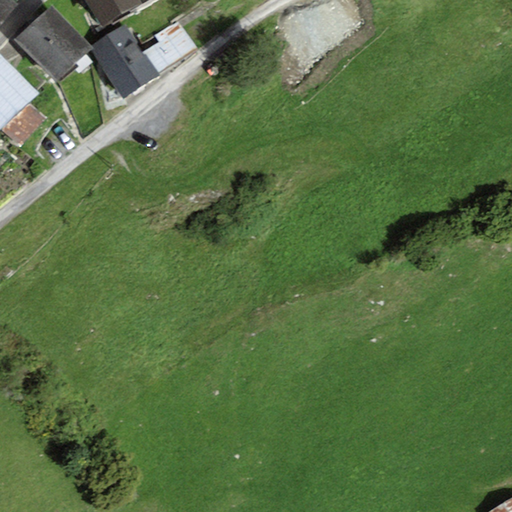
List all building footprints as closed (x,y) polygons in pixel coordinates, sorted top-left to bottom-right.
[(0,0),(0,25),(18,5),(12,0),(0,0)] [(84,0),(102,28),(140,3),(143,6),(153,0),(84,0)] [(55,82),(90,49),(92,47),(51,6),(14,41),(55,82)] [(159,42),(143,52),(158,73),(196,49),(179,21),(155,36),(159,42)] [(92,47),(90,49),(124,99),(159,76),(158,73),(143,52),(125,25),(92,47)] [(39,94),(0,55),(0,131),(1,132),(28,105),(39,94)] [(28,105),(1,132),(18,146),(45,119),(28,105)]
